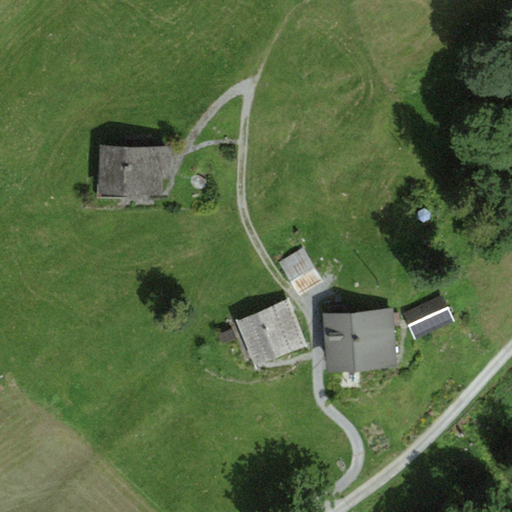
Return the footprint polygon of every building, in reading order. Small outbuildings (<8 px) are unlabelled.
[(154,177),(154,164),(161,164),(162,141),(99,140),(99,165),(99,177),(120,177),(154,177)] [(94,189),(120,189),(120,177),(99,177),(99,165),(94,165),(94,189)] [(277,255),(293,282),(314,269),(297,243),(277,255)] [(404,305),(412,322),(444,306),(436,289),(404,305)] [(239,312),(254,349),(299,331),(283,294),(239,312)] [(326,300),(328,353),(390,350),(388,303),(342,305),(341,300),(326,300)]
